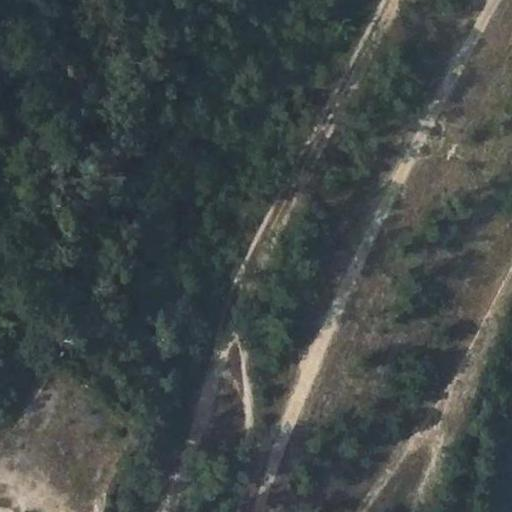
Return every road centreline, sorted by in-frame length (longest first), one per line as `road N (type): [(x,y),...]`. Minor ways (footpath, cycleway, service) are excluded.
road 1 (track): [(490,0),(290,406),(254,511)]
road 2 (track): [(235,300),(398,0)]
road 3 (track): [(161,511),(235,300)]
road 4 (track): [(462,368),(356,511)]
road 5 (track): [(412,511),(462,368)]
